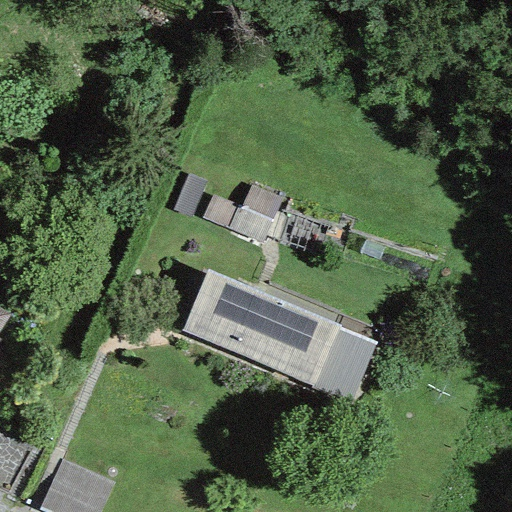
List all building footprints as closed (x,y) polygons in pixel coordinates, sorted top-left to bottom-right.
[(189,218),(205,181),(187,174),(171,211),(189,218)] [(260,243),(281,199),(249,186),(240,207),(211,196),(202,217),(260,243)] [(339,326),(207,271),(180,331),(311,386),(338,329),(339,326)] [(377,343),(338,329),(311,386),(310,389),(349,404),(377,343)] [(98,511),(113,483),(61,460),(38,510),(42,511),(98,511)]
